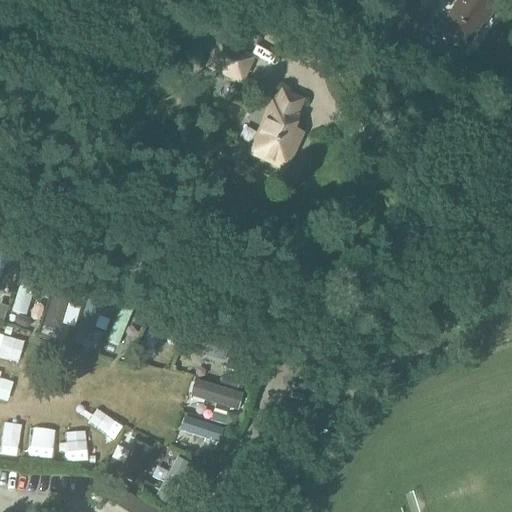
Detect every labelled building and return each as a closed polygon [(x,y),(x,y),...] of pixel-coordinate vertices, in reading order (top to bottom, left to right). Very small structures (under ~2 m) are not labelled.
[(418,34),(439,0),(410,0),(397,21),(418,34)] [(471,45),(494,7),(483,0),(459,0),(442,28),(471,45)] [(244,85),(257,56),(217,39),(204,68),(244,85)] [(412,64),(411,65),(421,69),(422,67),(427,54),(429,51),(418,47),(417,50),(412,64)] [(430,71),(435,58),(427,54),(422,67),(430,71)] [(298,114),(304,100),(281,89),(275,102),(271,100),(246,155),(286,173),(304,135),(294,130),(300,115),(298,114)] [(26,273),(15,306),(26,309),(37,277),(26,273)] [(57,282),(43,327),(59,332),(73,287),(57,282)] [(90,296),(76,335),(89,340),(103,301),(90,296)] [(121,306),(106,343),(117,347),(132,311),(121,306)] [(153,321),(139,354),(149,359),(163,326),(153,321)] [(244,375),(251,349),(253,341),(209,330),(209,331),(205,346),(231,353),(226,371),(244,375)] [(237,412),(242,395),(195,381),(190,398),(237,412)] [(184,418),(179,432),(218,444),(223,430),(184,418)] [(137,445),(121,478),(135,484),(151,452),(137,445)] [(176,458),(154,500),(168,507),(189,465),(176,458)] [(154,511),(112,485),(94,511),(154,511)]
